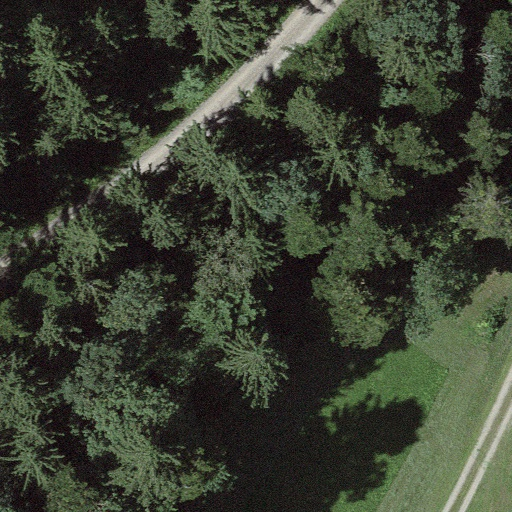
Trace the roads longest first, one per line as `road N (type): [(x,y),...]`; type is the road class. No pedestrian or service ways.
road 1 (unclassified): [(0,275),(193,142),(335,0)]
road 2 (track): [(458,511),(511,403)]
